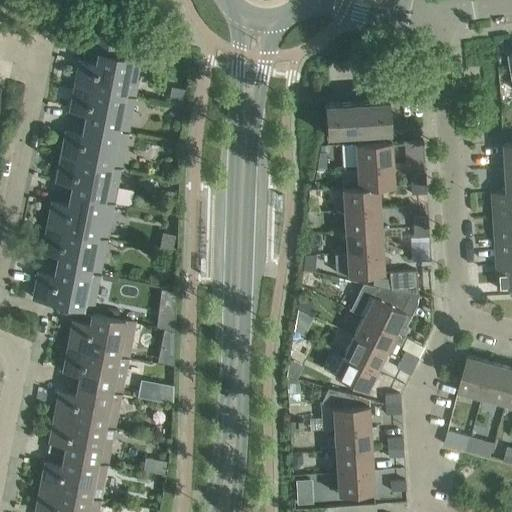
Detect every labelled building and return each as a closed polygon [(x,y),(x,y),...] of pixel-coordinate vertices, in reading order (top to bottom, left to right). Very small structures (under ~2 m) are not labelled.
[(138,86),(143,61),(118,56),(122,37),(97,32),(94,51),(90,51),(90,52),(99,53),(97,63),(80,60),(75,85),(124,95),(126,83),(138,86)] [(122,106),(124,95),(75,85),(70,110),(96,115),(94,125),(127,132),(131,108),(122,106)] [(391,130),(389,99),(325,103),(326,134),(358,132),(359,143),(388,141),(387,130),(391,130)] [(122,156),(127,132),(94,125),(92,135),(66,130),(61,156),(110,165),(112,154),(122,156)] [(423,139),(408,140),(404,140),(405,150),(423,149),(423,139)] [(393,163),(391,141),(388,141),(359,143),(356,143),(357,165),(393,163)] [(108,177),(110,165),(61,156),(56,180),(82,185),(80,196),(113,202),(118,179),(108,177)] [(394,185),(393,163),(357,165),(358,187),(379,186),(394,185)] [(425,183),(425,173),(410,174),(411,184),(425,183)] [(426,193),(425,183),(411,184),(412,194),(426,193)] [(380,207),(379,186),(358,187),(343,188),(344,210),(380,207)] [(511,214),(511,190),(508,190),(493,191),(494,216),(511,214)] [(175,213),(178,193),(168,191),(165,205),(151,203),(150,209),(175,213)] [(108,226),(113,202),(80,196),(78,206),(52,201),(47,226),(96,236),(99,224),(108,226)] [(381,229),(380,207),(344,210),(345,231),(381,229)] [(511,238),(511,214),(494,216),(496,240),(511,238)] [(428,226),(427,216),(413,217),(414,227),(428,226)] [(94,247),(96,236),(47,226),(42,251),(68,256),(66,266),(99,273),(104,249),(94,247)] [(429,236),(428,226),(414,227),(414,237),(429,236)] [(382,251),(381,229),(345,231),(347,253),(382,251)] [(175,247),(176,235),(167,234),(166,247),(175,247)] [(511,262),(511,238),(496,240),(497,263),(511,262)] [(382,251),(347,253),(335,254),(336,272),(348,275),(384,273),(382,251)] [(511,262),(497,263),(499,288),(511,287),(511,292),(511,294),(511,293),(511,262)] [(92,309),(99,273),(66,266),(64,276),(38,271),(33,297),(92,309)] [(304,270),(301,285),(311,288),(315,272),(304,270)] [(389,271),(390,289),(410,293),(417,295),(418,295),(416,270),(389,271)] [(410,293),(390,289),(362,282),(349,309),(363,316),(401,334),(410,315),(411,315),(411,314),(402,309),(407,299),(410,293)] [(410,293),(407,299),(416,303),(417,295),(410,293)] [(297,300),(296,307),(298,308),(311,314),(314,308),(299,301),(297,300)] [(134,321),(103,315),(83,311),(83,312),(101,316),(99,325),(73,320),(68,345),(118,355),(120,344),(130,346),(134,321)] [(158,311),(156,327),(164,329),(175,331),(175,314),(158,311)] [(391,353),(401,334),(363,316),(354,335),(386,351),(391,353)] [(164,329),(161,340),(175,342),(175,331),(164,329)] [(293,343),(292,349),(293,349),(300,351),(304,340),(302,339),(303,336),(296,334),(293,343)] [(376,370),(386,351),(354,335),(344,354),(376,370)] [(118,355),(68,345),(63,370),(89,375),(87,386),(120,392),(125,369),(115,367),(118,355)] [(405,349),(401,358),(414,365),(418,356),(405,349)] [(366,390),(376,370),(344,354),(334,374),(366,390)] [(483,395),(492,361),(468,354),(459,389),(483,395)] [(409,373),(414,365),(401,358),(396,367),(409,373)] [(506,401),(511,378),(511,366),(492,361),(483,395),(506,401)] [(160,368),(159,380),(170,381),(170,368),(160,368)] [(140,378),(136,396),(162,401),(162,400),(173,402),(172,385),(140,378)] [(116,416),(120,392),(87,386),(85,396),(59,391),(54,416),(104,426),(106,414),(116,416)] [(333,407),(334,429),(370,426),(369,404),(359,405),(358,395),(328,387),(321,401),(333,407)] [(400,403),(399,393),(385,394),(385,404),(400,403)] [(401,413),(400,403),(385,404),(386,414),(401,413)] [(104,426),(54,416),(50,441),(75,446),(73,456),(106,463),(111,439),(101,437),(104,426)] [(298,420),(290,421),(290,431),(298,431),(298,420)] [(371,448),(370,426),(334,429),(336,450),(371,448)] [(468,449),(472,435),(448,429),(444,443),(468,449)] [(483,438),(472,435),(468,449),(479,452),(483,438)] [(388,437),(388,447),(403,446),(402,436),(388,437)] [(403,456),(403,446),(388,447),(389,457),(403,456)] [(373,469),(371,448),(336,450),(337,472),(373,469)] [(102,487),(106,463),(73,456),(71,466),(46,461),(41,487),(90,496),(92,485),(102,487)] [(374,492),(373,469),(337,472),(338,494),(374,492)] [(391,490),(405,489),(405,479),(390,480),(391,490)] [(90,496),(41,487),(36,511),(37,511),(96,511),(97,510),(88,508),(90,496)]
